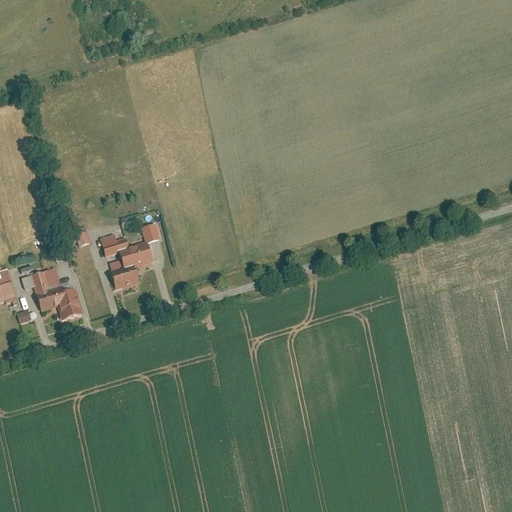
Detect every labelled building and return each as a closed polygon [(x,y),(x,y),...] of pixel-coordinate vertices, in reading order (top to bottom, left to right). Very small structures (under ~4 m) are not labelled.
[(157,225),(143,229),(147,245),(161,241),(157,225)] [(88,233),(77,236),(80,247),(91,244),(88,233)] [(115,236),(102,240),(107,257),(120,253),(130,250),(127,239),(117,242),(115,236)] [(112,274),(117,290),(139,283),(135,269),(153,264),(147,245),(130,250),(120,253),(122,261),(125,270),(113,273),(112,274)] [(122,261),(111,264),(113,273),(125,270),(122,261)] [(33,277),(29,262),(19,265),(23,280),(33,277)] [(9,270),(0,272),(0,285),(13,282),(9,270)] [(33,277),(23,280),(26,289),(34,287),(42,313),(59,308),(63,321),(84,315),(77,289),(63,293),(56,270),(33,277)] [(0,303),(17,299),(13,282),(0,285),(0,303)] [(30,310),(19,313),(22,324),(33,321),(30,310)]
